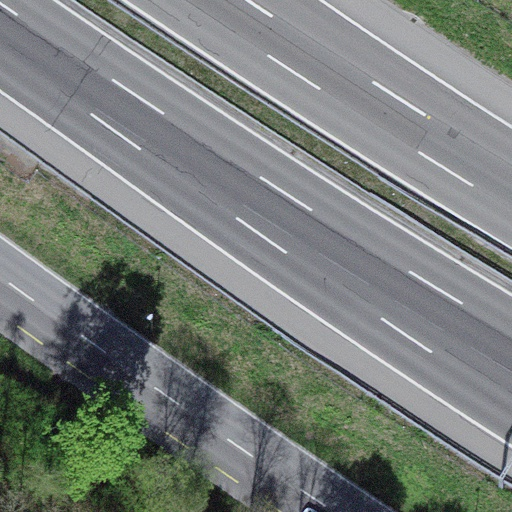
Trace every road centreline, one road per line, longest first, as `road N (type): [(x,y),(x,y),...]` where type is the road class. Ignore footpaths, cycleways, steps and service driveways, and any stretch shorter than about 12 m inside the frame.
road 1 (motorway): [(0,26),(511,368)]
road 2 (primary): [(0,275),(335,511)]
road 3 (motorway): [(511,187),(214,0)]
